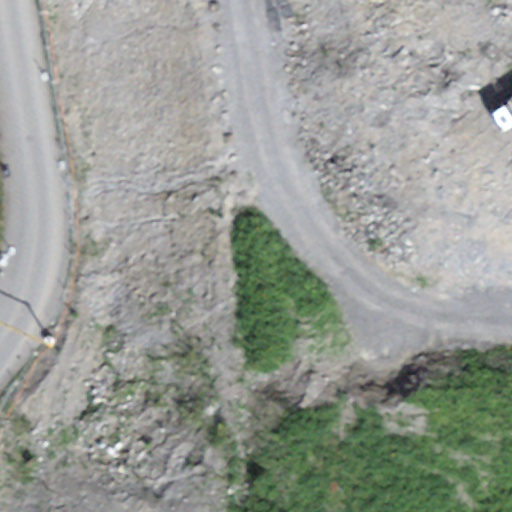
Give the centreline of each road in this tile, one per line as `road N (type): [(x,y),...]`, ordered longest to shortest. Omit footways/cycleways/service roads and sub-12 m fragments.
road 1 (track): [(229,0),(297,212),(375,286),(480,317),(511,318)]
road 2 (residential): [(0,326),(25,271),(35,217),(3,0)]
